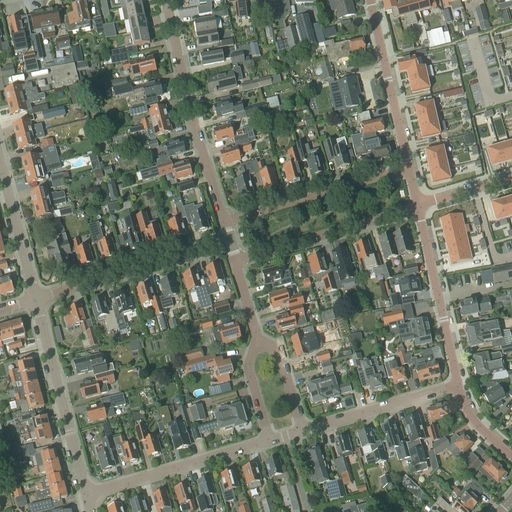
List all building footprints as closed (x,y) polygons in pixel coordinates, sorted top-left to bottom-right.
[(106,0),(99,0),(103,13),(109,12),(106,0)] [(124,0),(126,8),(142,5),(140,0),(124,0)] [(198,0),(199,4),(207,3),(207,5),(205,9),(198,10),(199,16),(212,14),(211,8),(210,0),(198,0)] [(329,0),(334,19),(339,18),(339,19),(356,14),(352,0),(329,0)] [(393,0),(381,0),(385,12),(391,11),(394,19),(399,18),(395,3),(393,0)] [(405,0),(395,3),(399,18),(404,17),(407,26),(412,25),(405,0)] [(415,0),(406,0),(405,0),(412,25),(416,23),(413,14),(419,12),(415,0)] [(427,0),(415,0),(419,12),(436,7),(434,3),(428,4),(427,0)] [(443,0),(446,8),(451,7),(450,3),(460,0),(459,0),(443,0)] [(250,13),(249,5),(248,1),(236,2),(238,15),(250,13)] [(74,14),(68,16),(70,26),(89,23),(87,11),(88,11),(87,5),(86,6),(85,4),(72,6),(74,14)] [(126,8),(121,9),(124,22),(128,21),(144,18),(142,5),(126,8)] [(483,7),(475,9),(481,31),(489,29),(483,7)] [(56,10),(44,12),(49,39),(55,38),(53,28),(60,26),(56,10)] [(448,10),(436,14),(439,26),(451,23),(448,10)] [(44,12),(31,15),(34,31),(41,30),(43,40),(49,39),(44,12)] [(509,19),(507,12),(500,13),(503,26),(510,24),(509,19)] [(269,13),(262,14),(266,39),(273,38),(269,13)] [(36,60),(31,36),(26,16),(19,17),(20,19),(17,20),(16,18),(8,20),(10,29),(12,36),(13,36),(16,54),(23,53),(25,63),(36,60)] [(307,17),(295,20),(303,48),(315,45),(307,17)] [(144,18),(128,21),(131,34),(147,31),(144,18)] [(216,31),(214,19),(212,19),(195,22),(197,35),(216,31)] [(101,20),(93,21),(96,37),(104,35),(101,20)] [(295,27),(284,30),(290,49),(300,46),(295,27)] [(327,31),(322,32),(324,37),(328,35),(329,37),(337,35),(335,29),(336,29),(335,27),(327,29),(327,31)] [(445,44),(442,34),(441,29),(430,32),(433,47),(445,44)] [(150,44),(149,43),(151,42),(151,37),(148,37),(147,31),(131,34),(134,47),(136,47),(150,44)] [(216,31),(197,35),(199,47),(217,44),(218,49),(233,46),(232,40),(218,43),(216,31)] [(43,59),(37,34),(31,36),(36,60),(43,59)] [(68,38),(56,41),(58,51),(70,49),(68,38)] [(332,42),(324,44),(327,59),(328,63),(329,63),(349,58),(348,53),(365,49),(362,39),(333,46),(332,42)] [(255,56),(251,57),(251,61),(256,60),(256,59),(260,58),(256,42),(253,43),(254,49),(252,49),(253,55),(255,54),(255,56)] [(137,55),(136,47),(134,47),(108,53),(110,60),(127,57),(137,55)] [(79,48),(70,50),(74,66),(82,64),(79,48)] [(221,50),(200,54),(202,66),(223,62),(221,50)] [(243,53),(230,56),(232,65),(245,62),(243,53)] [(129,63),(127,57),(110,60),(111,66),(129,63)] [(152,58),(122,65),(123,70),(129,69),(133,78),(134,77),(135,76),(136,76),(137,76),(139,75),(140,76),(141,76),(140,74),(155,71),(155,70),(156,69),(155,65),(153,64),(152,58)] [(415,58),(397,62),(399,74),(406,73),(406,72),(417,69),(415,58)] [(315,78),(314,78),(315,83),(333,78),(329,63),(328,63),(327,59),(312,63),(315,78)] [(4,69),(0,70),(0,71),(1,78),(14,75),(12,68),(11,64),(3,66),(4,69)] [(74,66),(50,70),(55,91),(68,88),(76,86),(79,86),(76,74),(74,66)] [(417,69),(406,72),(406,73),(409,83),(427,78),(424,68),(417,69)] [(232,73),(206,79),(210,94),(235,88),(237,87),(236,82),(241,81),(238,69),(231,71),(232,73)] [(469,76),(450,80),(451,87),(470,82),(469,76)] [(270,78),(241,85),(242,92),(258,88),(277,83),(275,77),(270,78)] [(427,78),(409,83),(411,94),(429,90),(427,78)] [(355,79),(339,82),(341,93),(331,95),(335,111),(343,109),(343,110),(357,107),(354,93),(358,92),(355,79)] [(44,92),(49,85),(44,81),(39,87),(44,92)] [(5,92),(4,93),(5,97),(6,98),(8,103),(38,95),(36,88),(32,89),(30,83),(23,85),(24,86),(4,91),(5,92)] [(128,84),(112,88),(115,97),(120,96),(120,95),(133,91),(133,90),(131,83),(128,84)] [(158,83),(133,90),(133,91),(134,95),(142,93),(143,98),(145,97),(146,100),(161,96),(161,95),(162,93),(161,90),(160,89),(158,83)] [(296,93),(302,92),(303,94),(319,90),(318,84),(294,89),(296,93)] [(80,105),(76,86),(68,88),(72,107),(80,105)] [(26,116),(41,113),(44,112),(43,106),(30,109),(29,104),(39,102),(39,100),(44,99),(43,94),(38,95),(8,103),(9,108),(8,110),(9,114),(10,115),(11,115),(25,112),(26,116)] [(267,104),(244,110),(245,116),(279,107),(277,97),(266,100),(267,104)] [(213,106),(213,107),(214,112),(215,113),(217,119),(242,112),(240,103),(235,104),(234,101),(229,102),(229,99),(221,101),(222,104),(213,106)] [(432,102),(414,106),(417,117),(435,113),(432,102)] [(281,116),(287,114),(284,106),(278,108),(281,116)] [(65,116),(63,107),(44,112),(41,113),(43,121),(65,116)] [(146,107),(128,111),(130,117),(147,113),(146,107)] [(147,120),(141,121),(143,126),(148,125),(152,124),(168,120),(166,114),(167,113),(166,109),(165,108),(164,108),(149,112),(151,118),(147,120)] [(360,135),(351,137),(355,157),(372,153),(374,161),(390,157),(387,146),(381,148),(379,139),(376,140),(375,133),(384,131),(381,119),(370,122),(368,112),(352,116),(353,120),(359,119),(360,127),(361,131),(360,132),(360,135)] [(435,113),(417,117),(419,128),(437,123),(435,113)] [(311,117),(304,118),(306,127),(313,125),(311,117)] [(168,120),(152,124),(155,136),(171,132),(170,131),(171,130),(170,126),(169,125),(168,120)] [(13,126),(13,127),(14,131),(15,132),(16,137),(42,131),(40,124),(30,127),(29,121),(13,125),(13,126)] [(489,126),(493,137),(505,134),(502,122),(489,126)] [(437,123),(419,128),(422,139),(440,135),(437,123)] [(143,126),(137,128),(138,133),(149,130),(148,125),(143,126)] [(214,131),(213,133),(214,137),(215,137),(217,143),(233,139),(234,143),(248,139),(254,137),(251,126),(240,129),(241,131),(235,133),(235,131),(231,132),(229,126),(213,131),(214,131)] [(42,131),(16,137),(18,142),(17,144),(18,148),(19,149),(19,150),(35,146),(34,140),(44,137),(42,131)] [(344,138),(323,144),(328,162),(334,160),(336,169),(339,168),(341,169),(345,168),(346,166),(349,166),(343,147),(346,146),(344,138)] [(235,148),(220,153),(222,159),(221,160),(222,164),(223,164),(224,166),(239,161),(238,155),(251,151),(250,148),(248,139),(234,143),(235,148)] [(51,140),(41,142),(43,149),(53,146),(51,140)] [(159,160),(156,161),(157,166),(170,163),(168,158),(184,153),(182,147),(183,145),(182,142),(181,141),(180,140),(164,145),(167,153),(157,155),(159,160)] [(156,142),(136,147),(138,153),(157,148),(156,142)] [(301,143),(295,145),(297,153),(300,163),(306,161),(310,176),(317,175),(318,175),(322,174),(322,173),(323,173),(317,151),(310,153),(308,145),(302,146),(301,143)] [(511,157),(508,144),(498,147),(503,165),(511,161),(511,157)] [(49,159),(48,154),(56,152),(54,146),(53,146),(43,149),(44,154),(22,159),(22,161),(21,162),(22,166),(24,167),(25,172),(58,163),(56,157),(49,159)] [(443,147),(424,151),(427,162),(445,158),(443,147)] [(498,147),(487,150),(492,168),(503,165),(498,147)] [(290,165),(283,167),(288,183),(289,183),(290,184),(294,182),(294,181),(300,179),(296,164),(299,163),(296,151),(287,154),(290,165)] [(445,158),(427,162),(430,173),(448,169),(445,158)] [(157,166),(139,172),(142,181),(159,176),(160,177),(173,173),(175,180),(191,175),(191,174),(191,173),(190,169),(189,169),(187,163),(172,167),(171,163),(170,162),(170,163),(157,166)] [(250,163),(253,174),(259,173),(264,190),(270,188),(271,189),(275,188),(276,187),(277,186),(272,171),(267,172),(265,168),(263,169),(262,163),(257,165),(256,162),(250,163)] [(59,163),(58,163),(25,172),(26,177),(26,178),(27,182),(28,183),(28,184),(44,180),(42,172),(50,171),(51,169),(60,167),(59,163)] [(241,180),(235,181),(240,197),(241,197),(242,198),(246,197),(246,195),(252,193),(247,176),(253,174),(250,163),(239,166),(240,169),(242,175),(239,175),(241,180)] [(104,169),(106,176),(112,175),(110,167),(104,169)] [(448,169),(430,173),(432,184),(450,180),(448,169)] [(63,174),(50,177),(52,183),(64,180),(63,174)] [(66,186),(64,180),(52,183),(53,189),(66,186)] [(191,181),(176,186),(178,193),(194,189),(191,181)] [(110,197),(117,195),(113,182),(106,184),(110,197)] [(31,195),(30,196),(31,200),(32,201),(34,206),(59,199),(59,200),(64,198),(63,193),(59,194),(55,193),(48,195),(46,189),(31,193),(31,195)] [(79,204),(86,202),(84,195),(78,197),(79,204)] [(511,197),(502,201),(507,219),(511,217),(511,197)] [(59,199),(34,206),(35,211),(34,213),(35,216),(37,217),(37,218),(53,214),(52,213),(62,211),(59,200),(59,199)] [(502,201),(491,204),(496,222),(507,219),(502,201)] [(118,209),(116,203),(107,206),(109,212),(118,209)] [(176,221),(168,224),(172,240),(174,239),(175,240),(179,239),(180,237),(185,236),(181,220),(186,218),(183,209),(181,204),(174,206),(176,211),(173,212),(176,221)] [(183,209),(186,218),(188,225),(193,223),(195,233),(201,231),(202,232),(206,231),(207,229),(208,229),(203,213),(196,216),(193,206),(183,209)] [(72,214),(71,208),(62,211),(52,213),(53,214),(54,219),(72,214)] [(136,217),(136,219),(140,234),(145,232),(150,246),(155,245),(157,245),(161,244),(161,243),(162,242),(156,222),(149,224),(146,214),(136,217)] [(461,214),(440,219),(443,231),(464,226),(461,214)] [(140,234),(136,219),(136,217),(125,220),(128,230),(127,231),(128,235),(122,237),(127,253),(128,253),(129,253),(133,252),(134,251),(139,249),(135,235),(140,234)] [(59,219),(46,223),(49,232),(62,228),(59,219)] [(464,226),(443,231),(446,242),(466,237),(464,226)] [(395,234),(392,235),(398,256),(412,252),(405,231),(403,232),(401,231),(399,231),(397,231),(396,232),(395,234)] [(50,248),(47,249),(50,259),(53,258),(57,273),(58,273),(60,274),(63,273),(64,271),(70,270),(65,255),(70,253),(65,234),(60,235),(61,238),(56,240),(57,245),(49,247),(50,248)] [(381,238),(379,239),(385,260),(398,256),(392,235),(389,236),(387,235),(385,235),(383,235),(382,236),(381,238)] [(466,237),(446,242),(448,253),(469,248),(466,237)] [(77,240),(72,241),(80,267),(86,265),(87,266),(91,265),(91,263),(93,263),(88,247),(80,249),(77,240)] [(111,240),(98,244),(103,260),(109,258),(110,259),(114,258),(114,257),(115,256),(111,240)] [(360,245),(354,246),(362,272),(373,269),(375,276),(383,274),(378,256),(372,258),(367,243),(366,243),(365,242),(361,243),(360,245)] [(469,248),(448,253),(451,265),(472,260),(469,248)] [(353,278),(349,265),(345,249),(344,250),(342,249),(339,250),(338,251),(332,253),(336,268),(331,270),(337,291),(343,289),(340,281),(353,278)] [(309,260),(310,264),(305,265),(306,269),(308,277),(313,276),(316,283),(323,281),(326,290),(330,293),(337,291),(331,270),(326,271),(322,256),(316,258),(314,257),(311,258),(310,259),(309,260)] [(392,264),(386,266),(390,279),(396,277),(392,264)] [(207,269),(206,269),(212,289),(213,294),(218,293),(217,289),(225,286),(223,281),(219,265),(213,267),(211,266),(208,267),(207,269)] [(262,273),(261,275),(262,279),(264,280),(266,285),(271,284),(273,289),(292,284),(288,271),(286,272),(284,266),(262,273)] [(416,266),(402,269),(404,276),(418,273),(416,266)] [(511,266),(509,267),(492,270),(494,284),(511,280),(511,266)] [(309,279),(308,277),(306,269),(299,271),(302,281),(309,279)] [(0,270),(0,290),(2,296),(14,292),(10,279),(3,281),(0,270)] [(184,275),(183,276),(188,292),(195,290),(201,310),(211,306),(205,286),(203,278),(198,280),(196,272),(190,274),(188,273),(185,274),(184,275)] [(165,298),(159,300),(162,310),(173,307),(170,297),(177,295),(173,279),(172,279),(170,279),(167,280),(166,281),(160,283),(165,298)] [(401,295),(389,298),(392,308),(416,303),(414,294),(421,292),(417,279),(398,283),(401,295)] [(138,289),(137,289),(142,305),(149,303),(153,316),(163,313),(162,310),(159,300),(154,301),(149,286),(144,287),(142,287),(139,288),(138,289)] [(269,297),(268,298),(269,302),(271,303),(273,309),(288,304),(290,309),(301,306),(303,305),(300,295),(287,299),(285,291),(269,296),(269,297)] [(116,307),(112,308),(113,312),(118,330),(119,332),(126,330),(122,314),(133,311),(127,292),(125,293),(124,292),(120,293),(119,294),(113,296),(116,307)] [(92,303),(91,303),(96,319),(103,317),(108,333),(118,330),(113,312),(108,313),(104,299),(98,301),(96,300),(93,301),(92,303)] [(475,301),(460,305),(461,311),(460,312),(461,316),(463,316),(463,318),(486,312),(483,301),(475,303),(475,301)] [(227,302),(214,306),(217,316),(230,312),(227,302)] [(289,309),(275,313),(277,318),(276,319),(277,325),(276,326),(278,330),(279,330),(279,331),(295,327),(292,314),(296,313),(299,327),(304,326),(302,317),(303,317),(301,306),(290,309),(288,304),(289,309)] [(70,317),(64,318),(67,327),(72,326),(79,324),(80,328),(81,328),(83,333),(86,332),(90,347),(97,345),(93,331),(94,331),(91,321),(85,322),(80,306),(75,308),(73,307),(70,308),(69,310),(68,310),(70,317)] [(387,316),(381,318),(383,329),(409,322),(406,310),(387,315),(387,316)] [(326,316),(328,321),(340,316),(337,311),(326,316)] [(426,320),(410,324),(412,334),(420,332),(421,335),(429,333),(426,320)] [(211,321),(200,324),(202,330),(212,327),(211,321)] [(20,322),(9,325),(13,339),(24,335),(20,322)] [(467,338),(501,331),(499,322),(480,326),(480,325),(465,328),(467,338)] [(241,339),(238,331),(236,323),(212,330),(214,338),(216,346),(241,339)] [(9,325),(0,327),(0,337),(1,342),(13,339),(9,325)] [(302,336),(292,339),(297,358),(312,353),(312,352),(318,350),(311,328),(300,331),(302,336)] [(55,333),(53,333),(56,344),(63,342),(60,331),(59,331),(59,330),(55,331),(55,333)] [(504,346),(501,331),(467,338),(470,348),(484,345),(484,343),(491,341),(493,348),(504,346)] [(412,334),(401,337),(402,343),(414,340),(415,347),(431,344),(430,343),(431,343),(431,340),(430,338),(429,338),(428,333),(429,333),(421,335),(420,332),(412,334)] [(511,344),(500,347),(502,355),(511,352),(511,344)] [(402,347),(397,348),(398,353),(401,366),(407,364),(408,366),(411,365),(412,369),(415,369),(419,383),(429,380),(423,359),(417,361),(416,358),(412,359),(410,353),(404,355),(402,347)] [(431,349),(421,352),(424,359),(423,359),(429,380),(439,377),(431,349)] [(201,350),(182,355),(184,362),(203,357),(201,350)] [(327,352),(316,355),(318,363),(330,359),(327,352)] [(487,354),(472,358),(474,368),(502,362),(500,353),(493,355),(487,355),(487,354)] [(359,354),(351,357),(354,368),(358,367),(357,361),(361,360),(359,354)] [(74,363),(73,365),(74,368),(76,369),(77,375),(93,371),(94,376),(111,372),(114,372),(112,365),(102,367),(99,356),(74,362),(74,363)] [(214,356),(184,364),(187,374),(216,366),(218,372),(215,372),(218,385),(230,382),(229,375),(233,374),(229,362),(223,364),(222,359),(215,361),(214,356)] [(19,370),(8,372),(10,379),(34,372),(31,360),(17,364),(19,370)] [(361,369),(357,370),(362,388),(369,385),(371,392),(377,390),(379,391),(381,390),(382,389),(384,388),(382,380),(385,379),(382,368),(372,371),(369,360),(359,363),(361,369)] [(396,361),(384,364),(388,379),(392,378),(394,385),(407,381),(403,367),(398,369),(396,361)] [(502,362),(474,368),(476,378),(493,374),(497,371),(504,370),(502,362)] [(330,363),(321,366),(323,374),(333,371),(330,363)] [(34,372),(10,379),(13,390),(23,388),(37,384),(34,372)] [(96,382),(80,386),(81,392),(80,393),(81,397),(83,398),(83,399),(107,393),(105,385),(114,383),(111,372),(94,376),(96,382)] [(307,387),(306,388),(307,390),(308,391),(310,395),(337,387),(334,379),(322,383),(321,381),(307,386),(307,387)] [(358,381),(351,383),(355,395),(361,393),(358,381)] [(25,393),(14,396),(16,402),(40,396),(37,384),(23,388),(25,393)] [(348,384),(337,387),(310,395),(311,400),(310,401),(311,404),(312,404),(313,405),(327,401),(339,397),(339,396),(350,392),(348,384)] [(490,384),(478,385),(484,395),(483,395),(484,397),(483,399),(484,401),(486,402),(489,407),(504,398),(498,387),(493,389),(490,384)] [(101,406),(86,410),(87,415),(87,417),(87,421),(89,421),(89,423),(105,418),(103,411),(125,405),(122,395),(100,401),(101,406)] [(40,396),(16,402),(15,402),(16,408),(21,407),(23,412),(29,410),(29,411),(34,410),(43,408),(40,396)] [(445,404),(427,410),(431,423),(436,421),(449,417),(448,415),(449,414),(448,411),(447,411),(445,404)] [(221,413),(215,415),(218,423),(244,415),(243,410),(244,409),(243,407),(242,407),(241,405),(227,409),(228,411),(221,413)] [(201,406),(190,409),(186,410),(188,416),(190,423),(194,422),(194,423),(205,420),(201,406)] [(185,407),(178,409),(180,419),(188,416),(186,410),(185,407)] [(167,408),(159,410),(166,436),(171,435),(175,450),(190,446),(185,430),(185,429),(183,422),(182,422),(172,425),(170,420),(171,419),(167,408)] [(29,410),(23,412),(13,415),(14,420),(20,419),(35,415),(34,410),(29,411),(29,410)] [(23,429),(18,431),(20,437),(25,436),(49,429),(46,417),(36,420),(35,415),(20,419),(22,424),(27,423),(28,428),(23,429)] [(141,415),(131,418),(138,444),(143,442),(147,457),(153,456),(155,456),(158,455),(159,454),(160,454),(156,438),(149,440),(148,436),(147,436),(141,415)] [(244,415),(218,423),(220,431),(226,429),(225,427),(232,425),(233,429),(247,425),(247,423),(248,422),(247,420),(246,419),(244,415)] [(412,462),(414,470),(415,473),(427,470),(430,478),(438,469),(435,457),(434,453),(424,456),(419,441),(424,439),(418,417),(404,421),(411,443),(406,444),(410,458),(412,462)] [(116,450),(113,440),(112,440),(107,423),(101,425),(107,442),(102,443),(103,448),(96,450),(102,471),(103,471),(104,471),(108,470),(109,469),(114,467),(110,452),(116,450)] [(394,424),(381,427),(388,449),(394,447),(399,446),(397,439),(398,438),(394,424)] [(199,434),(209,431),(207,426),(191,430),(194,441),(201,439),(199,434)] [(436,426),(427,429),(431,443),(440,440),(436,426)] [(49,429),(25,436),(26,441),(37,439),(38,445),(52,441),(49,429)] [(370,431),(358,434),(367,465),(385,459),(380,442),(374,443),(370,431)] [(432,446),(434,453),(435,457),(454,446),(458,450),(452,456),(457,460),(473,444),(468,440),(469,438),(466,436),(465,436),(464,435),(459,439),(456,437),(447,442),(444,438),(440,440),(432,446)] [(123,437),(118,438),(113,440),(116,450),(117,456),(122,454),(125,464),(131,462),(133,463),(136,462),(137,461),(138,460),(133,444),(125,447),(123,437)] [(347,437),(334,441),(340,459),(335,461),(339,475),(349,472),(345,458),(352,456),(347,437)] [(405,444),(399,446),(394,447),(398,461),(410,458),(406,444),(405,444)] [(14,452),(11,453),(12,457),(27,453),(33,451),(32,445),(13,450),(14,452)] [(313,449),(307,451),(309,460),(308,461),(309,467),(312,467),(317,486),(326,483),(330,501),(345,498),(341,480),(330,483),(326,471),(328,470),(326,462),(324,463),(319,447),(317,448),(316,447),(313,448),(313,449)] [(484,460),(489,452),(483,449),(478,456),(484,460)] [(40,450),(33,451),(27,453),(29,458),(34,456),(37,468),(34,469),(57,463),(54,451),(41,454),(40,450)] [(472,455),(461,468),(467,474),(479,461),(472,455)] [(271,461),(265,463),(270,479),(271,478),(272,484),(278,483),(277,481),(283,479),(286,487),(280,488),(287,511),(299,511),(288,473),(283,474),(278,459),(277,459),(276,458),(272,459),(271,461)] [(486,465),(479,472),(490,482),(492,479),(498,484),(501,480),(502,480),(503,480),(504,480),(506,478),(506,477),(506,476),(506,475),(507,474),(491,460),(486,465)] [(57,463),(34,469),(35,475),(45,472),(47,478),(60,474),(57,463)] [(244,469),(243,469),(249,491),(261,487),(259,482),(260,481),(255,465),(249,467),(248,466),(244,468),(244,469)] [(220,476),(222,482),(218,483),(225,506),(226,506),(225,503),(234,500),(231,490),(238,488),(233,472),(232,472),(231,472),(227,473),(226,474),(220,476)] [(60,474),(47,478),(50,490),(63,486),(60,474)] [(390,476),(379,479),(382,489),(392,484),(390,476)] [(202,498),(197,500),(200,511),(205,511),(212,510),(211,506),(212,505),(212,507),(216,506),(216,504),(217,504),(210,479),(209,479),(207,478),(204,479),(203,481),(197,483),(202,498)] [(408,478),(402,484),(415,497),(421,491),(408,478)] [(484,490),(473,481),(466,488),(469,491),(464,497),(456,489),(453,493),(471,510),(476,506),(477,506),(479,504),(479,502),(480,501),(477,498),(484,490)] [(176,489),(175,489),(180,505),(187,503),(190,511),(195,511),(188,485),(182,487),(180,486),(177,487),(176,489)] [(50,490),(45,491),(39,492),(35,493),(37,500),(51,496),(53,502),(66,498),(66,497),(68,496),(66,492),(65,491),(63,486),(50,490)] [(366,492),(364,486),(357,488),(358,494),(366,492)] [(158,494),(153,496),(157,511),(162,511),(162,510),(170,508),(165,492),(164,492),(163,491),(159,492),(158,494)] [(440,498),(435,504),(443,511),(469,511),(471,510),(453,493),(455,495),(451,498),(454,500),(451,502),(452,503),(449,507),(440,498)] [(131,502),(130,502),(133,511),(146,511),(143,498),(137,500),(135,499),(132,500),(131,502)] [(273,511),(270,499),(261,502),(264,511),(273,511)] [(51,501),(36,505),(37,511),(38,511),(53,508),(51,501)]
